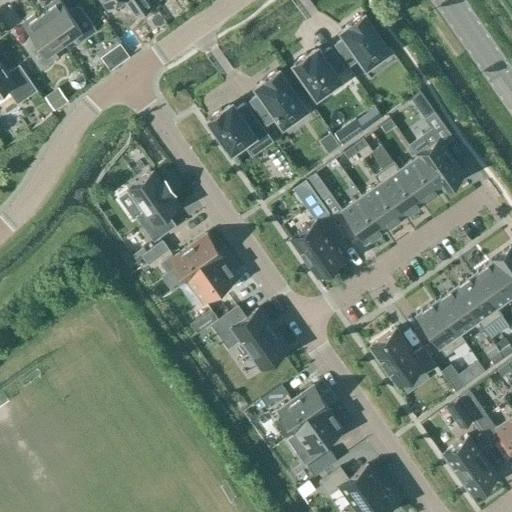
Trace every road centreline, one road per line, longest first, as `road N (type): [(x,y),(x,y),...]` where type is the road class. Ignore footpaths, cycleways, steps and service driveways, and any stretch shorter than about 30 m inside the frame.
road 1 (residential): [(133,75),(300,321)]
road 2 (residential): [(300,321),(437,511)]
road 3 (residential): [(300,321),(486,194)]
road 4 (residential): [(0,231),(82,113),(133,75)]
road 5 (residential): [(133,75),(237,0)]
